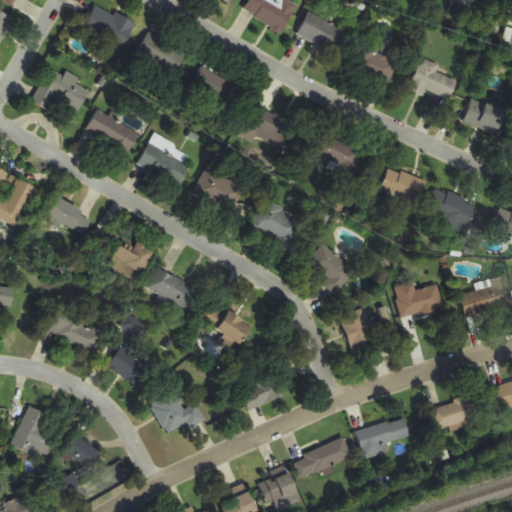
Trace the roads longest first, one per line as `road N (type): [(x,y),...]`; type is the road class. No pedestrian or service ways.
road 1 (residential): [(337,403),(290,297),(0,124)]
road 2 (residential): [(511,345),(337,403),(153,483),(107,511)]
road 3 (residential): [(511,181),(322,98),(156,0)]
road 4 (residential): [(153,483),(113,412),(89,392),(0,364)]
